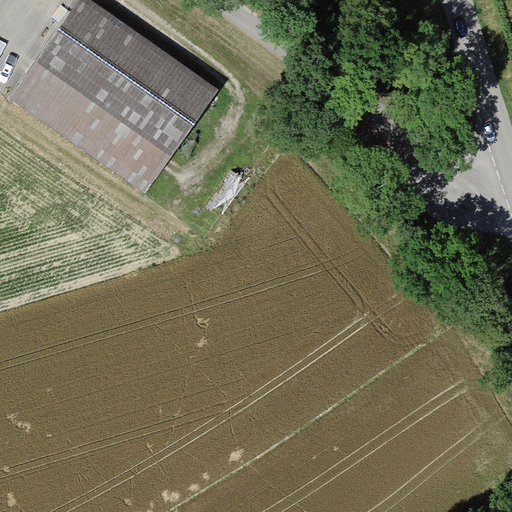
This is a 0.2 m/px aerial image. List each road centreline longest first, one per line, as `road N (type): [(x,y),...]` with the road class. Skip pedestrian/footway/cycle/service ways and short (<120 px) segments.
road 1 (unclassified): [(511,193),(219,0)]
road 2 (tertiary): [(511,169),(460,0)]
